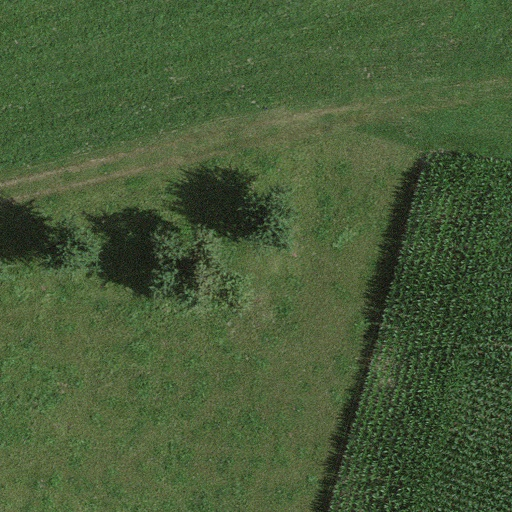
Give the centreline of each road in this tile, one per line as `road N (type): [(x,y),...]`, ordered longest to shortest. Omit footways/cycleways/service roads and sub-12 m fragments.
road 1 (track): [(184,148),(511,83)]
road 2 (track): [(184,148),(0,194)]
